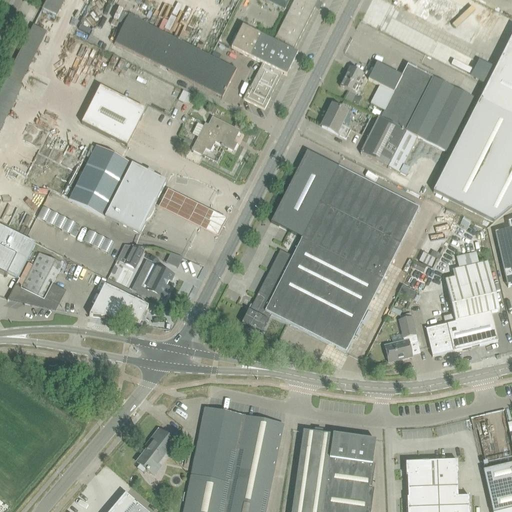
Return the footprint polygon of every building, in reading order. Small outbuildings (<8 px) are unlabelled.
[(271,98),(269,98),(281,74),(287,76),(298,54),(293,51),(318,0),(293,0),(272,42),(242,27),(231,49),(261,64),(243,100),(264,110),(271,98)] [(266,0),(284,9),(288,0),(266,0)] [(125,25),(124,26),(115,44),(222,98),(237,69),(130,15),(129,16),(123,13),(118,22),(125,25)] [(511,37),(480,101),(511,117),(511,37)] [(370,105),(384,112),(380,119),(418,139),(446,153),(473,99),(408,66),(402,77),(377,64),(368,81),(380,86),(370,105)] [(350,68),(340,88),(354,94),(364,75),(350,68)] [(81,124),(127,147),(145,111),(100,88),(81,124)] [(178,101),(192,108),(197,98),(183,91),(178,101)] [(511,117),(480,101),(433,193),(494,223),(511,209),(511,117)] [(332,106),(322,127),(346,140),(351,130),(342,125),(348,114),(332,106)] [(213,118),(209,125),(221,132),(215,143),(221,146),(221,147),(223,148),(223,147),(233,152),(237,144),(234,142),(240,132),(213,118)] [(405,177),(410,169),(404,166),(418,139),(380,119),(379,118),(361,154),(405,177)] [(196,128),(192,135),(199,138),(192,151),(202,156),(206,149),(210,152),(215,143),(221,132),(209,125),(205,124),(204,127),(198,124),(196,124),(195,126),(196,128)] [(93,152),(87,166),(69,201),(140,237),(168,183),(154,176),(154,174),(148,172),(147,173),(96,147),(93,152)] [(271,315),(346,353),(350,344),(419,208),(347,172),(338,168),(319,206),(293,258),(280,251),(243,324),(262,334),(271,315)] [(196,207),(167,191),(158,210),(187,225),(217,241),(227,223),(196,207)] [(511,222),(508,223),(509,230),(495,233),(508,287),(511,286),(511,222)] [(76,225),(70,235),(75,238),(81,227),(76,225)] [(0,227),(0,273),(6,277),(8,274),(18,279),(35,245),(0,227)] [(125,246),(117,261),(120,262),(121,258),(126,261),(124,264),(135,270),(144,253),(140,251),(142,248),(141,248),(125,246)] [(419,251),(414,248),(409,258),(414,260),(419,251)] [(431,268),(435,259),(423,253),(419,262),(431,268)] [(426,330),(432,357),(498,342),(491,314),(499,312),(487,263),(479,265),(476,253),(456,258),(459,269),(452,271),(454,278),(445,281),(453,315),(444,318),(445,325),(426,330)] [(39,254),(22,288),(16,285),(8,301),(8,302),(9,300),(56,311),(66,291),(52,285),(62,265),(39,254)] [(169,282),(171,282),(174,276),(152,266),(141,288),(163,298),(164,299),(170,288),(166,287),(169,282)] [(111,277),(107,285),(114,288),(118,280),(111,277)] [(399,294),(414,301),(418,293),(403,285),(399,294)] [(105,286),(89,316),(122,323),(124,317),(140,325),(149,308),(105,286)] [(385,347),(388,362),(401,360),(402,361),(412,358),(409,344),(418,342),(415,333),(412,318),(399,321),(404,342),(385,347)] [(266,511),(284,425),(205,409),(183,511),(266,511)] [(147,471),(146,472),(148,473),(149,472),(151,474),(175,443),(161,432),(137,463),(147,471)] [(376,442),(303,432),(302,442),(292,511),(371,511),(374,490),(372,490),(375,466),(372,466),(376,442)] [(408,499),(407,499),(407,510),(406,510),(407,510),(407,511),(469,511),(469,508),(471,508),(471,507),(469,507),(469,497),(468,497),(468,498),(458,498),(457,476),(458,476),(458,467),(453,467),(453,462),(410,464),(411,468),(406,469),(406,478),(407,478),(408,499)] [(488,494),(492,511),(507,511),(511,511),(511,464),(483,472),(488,494)] [(145,511),(144,511),(137,505),(125,495),(110,511),(145,511)]
